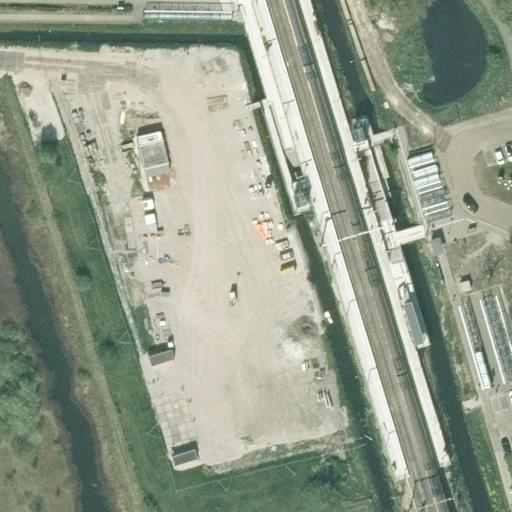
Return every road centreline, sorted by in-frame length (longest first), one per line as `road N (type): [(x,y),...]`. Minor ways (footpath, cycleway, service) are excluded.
road 1 (track): [(0,94),(22,133),(134,511)]
road 2 (residential): [(511,129),(460,151),(468,193),(485,210)]
